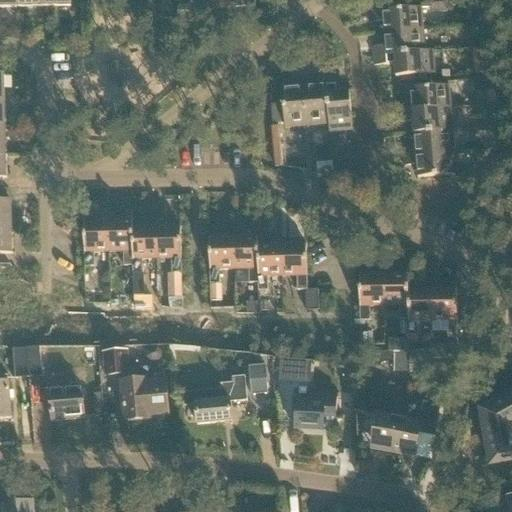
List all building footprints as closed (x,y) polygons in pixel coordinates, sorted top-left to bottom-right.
[(204,0),(205,8),(254,7),(253,0),(204,0)] [(472,0),(474,14),(482,13),(481,0),(472,0)] [(176,6),(176,18),(200,18),(200,6),(176,6)] [(383,33),(421,30),(420,8),(368,12),(369,22),(382,21),(383,33)] [(421,30),(383,33),(384,46),(371,47),(372,56),(423,52),(421,30)] [(484,49),(472,50),(473,61),(485,60),(484,49)] [(423,52),(372,56),(372,57),(372,59),(373,66),(393,64),(394,77),(433,74),(431,51),(423,52)] [(303,88),(306,127),(327,125),(323,73),(314,74),(315,87),(303,88)] [(323,73),(327,125),(328,133),(351,131),(348,92),(335,93),(333,73),(323,73)] [(306,127),(303,88),(290,89),(289,76),(279,77),(284,129),(306,127)] [(473,92),(493,90),(492,78),(472,80),(473,92)] [(398,112),(449,108),(447,86),(409,89),(410,102),(397,103),(398,112)] [(413,134),(451,130),(449,108),(398,112),(399,122),(412,121),(413,134)] [(402,157),(453,152),(451,130),(413,134),(414,146),(401,147),(402,157)] [(453,152),(402,157),(402,166),(415,165),(417,178),(455,175),(453,152)] [(0,228),(10,228),(10,202),(2,202),(1,190),(0,190),(0,228)] [(93,253),(107,253),(107,220),(82,221),(83,267),(93,267),(93,253)] [(132,265),(131,228),(131,220),(107,220),(107,253),(122,252),(122,265),(132,265)] [(155,260),(155,227),(131,228),(132,265),(132,274),(141,274),(141,260),(155,260)] [(155,227),(155,260),(170,259),(170,273),(180,273),(179,227),(155,227)] [(0,254),(11,254),(10,228),(0,228),(0,254)] [(218,270),(233,270),(232,237),(207,238),(208,284),(218,284),(218,270)] [(232,237),(233,270),(247,270),(247,284),(256,283),(257,245),(257,237),(232,237)] [(266,277),(281,277),(281,244),(257,245),(256,283),(257,291),(267,291),(266,277)] [(281,244),(281,277),(295,277),(296,291),(306,290),(305,244),(281,244)] [(181,298),(180,273),(170,273),(166,273),(167,298),(181,298)] [(368,307),(383,307),(382,274),(357,275),(359,321),(369,321),(368,307)] [(382,274),(383,307),(397,306),(398,320),(406,320),(407,290),(407,274),(382,274)] [(219,284),(208,285),(209,301),(220,301),(219,284)] [(431,289),(431,321),(446,321),(446,335),(456,335),(455,288),(431,289)] [(417,322),(431,321),(431,289),(407,290),(406,320),(407,336),(417,336),(417,322)] [(317,309),(317,291),(311,291),(305,291),(305,310),(317,309)] [(132,311),(151,311),(150,297),(132,298),(132,311)] [(265,301),(257,301),(257,311),(266,310),(265,301)] [(256,303),(245,303),(245,311),(245,313),(256,313),(256,312),(256,303)] [(369,332),(353,332),(354,345),(370,344),(369,332)] [(393,352),(407,352),(407,339),(391,340),(391,352),(393,352)] [(149,346),(145,349),(145,356),(149,360),(157,360),(161,356),(161,350),(156,346),(149,346)] [(432,359),(452,359),(452,347),(432,347),(432,359)] [(38,348),(25,349),(27,378),(41,377),(38,348)] [(25,349),(12,350),(14,379),(27,378),(25,349)] [(127,350),(102,352),(104,376),(129,374),(127,350)] [(431,350),(408,351),(408,362),(431,362),(431,350)] [(391,352),(379,352),(379,361),(393,361),(393,352),(391,352)] [(280,360),(279,381),(298,383),(299,372),(309,373),(310,362),(280,360)] [(264,366),(248,368),(250,395),(267,393),(264,366)] [(246,398),(244,376),(219,378),(219,389),(182,392),(183,405),(194,404),(196,424),(230,422),(228,400),(246,398)] [(0,419),(10,419),(8,383),(7,383),(6,377),(0,377),(0,419)] [(146,382),(146,380),(120,382),(121,392),(124,422),(149,420),(149,417),(168,416),(165,381),(146,382)] [(51,421),(83,419),(80,386),(48,389),(51,421)] [(511,396),(481,411),(489,456),(511,452),(511,433),(511,426),(511,425),(511,387),(508,389),(511,396)] [(334,418),(336,394),(310,392),(310,403),(296,402),(294,429),(321,431),(322,417),(334,418)] [(433,436),(438,407),(422,404),(419,424),(375,416),(369,448),(414,455),(417,433),(433,436)] [(417,433),(414,455),(430,458),(433,436),(417,433)] [(511,469),(500,472),(502,479),(511,476),(511,469)] [(1,511),(31,511),(30,502),(0,505),(1,511)]
